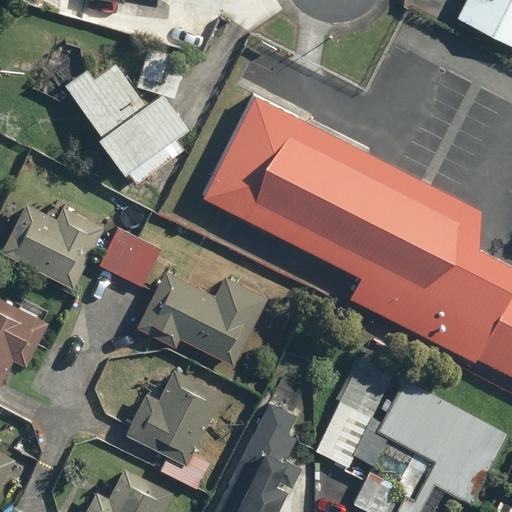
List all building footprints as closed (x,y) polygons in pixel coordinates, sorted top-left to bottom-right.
[(511,0),(466,0),(457,21),(511,46),(511,0)] [(121,174),(127,170),(136,183),(176,154),(167,141),(187,126),(163,94),(173,97),(185,59),(147,47),(135,85),(155,92),(142,102),(113,64),(95,78),(87,66),(61,85),(99,136),(95,138),(121,174)] [(339,292),(511,381),(511,270),(454,241),(466,216),(241,100),(193,194),(348,275),(339,292)] [(14,142),(0,170),(0,171),(15,179),(30,149),(14,142)] [(88,259),(102,231),(105,227),(44,196),(37,210),(25,204),(1,250),(73,287),(88,259)] [(158,251),(115,227),(95,262),(138,286),(158,251)] [(164,267),(136,327),(174,347),(178,338),(231,366),(268,296),(223,272),(212,292),(164,267)] [(0,388),(14,362),(26,368),(48,323),(42,320),(46,313),(20,300),(16,306),(0,297),(0,388)] [(347,467),(393,373),(356,356),(334,400),(338,402),(314,452),(347,467)] [(153,382),(126,434),(167,455),(160,468),(198,488),(211,463),(194,454),(224,395),(173,369),(163,388),(153,382)] [(307,387),(283,375),(270,402),(294,414),(307,387)] [(507,433),(405,378),(378,430),(390,436),(373,468),(404,485),(409,487),(395,511),(430,511),(444,488),(470,501),(507,433)] [(270,402),(268,401),(210,511),(269,511),(283,486),(274,481),(296,438),(288,434),(297,416),(294,414),(270,402)] [(0,486),(15,458),(0,450),(0,486)] [(100,479),(84,511),(160,511),(172,491),(123,465),(112,485),(100,479)] [(372,468),(352,504),(367,511),(388,511),(404,485),(373,468),(372,468)]
